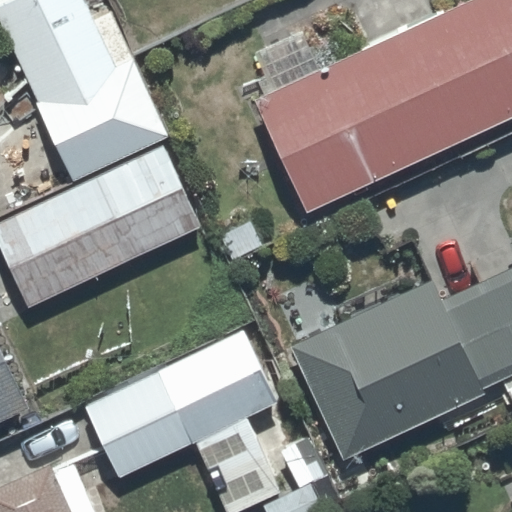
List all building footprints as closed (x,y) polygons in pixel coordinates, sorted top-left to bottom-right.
[(86,0),(0,0),(0,19),(69,176),(166,133),(110,6),(92,14),(86,0)] [(511,0),(453,0),(254,90),(306,204),(511,111),(511,0)] [(162,142),(0,217),(0,247),(26,303),(199,221),(162,142)] [(430,275),(288,341),(341,455),(483,389),(480,382),(511,366),(511,240),(509,242),(511,249),(511,263),(440,297),(430,275)] [(245,324),(85,399),(120,473),(191,439),(225,510),(281,484),(247,411),(279,396),(245,324)] [(0,341),(0,415),(28,403),(0,341)] [(0,511),(95,511),(73,460),(54,468),(51,461),(0,482),(0,511)] [(309,477),(262,500),(267,511),(313,511),(324,507),(309,477)]
